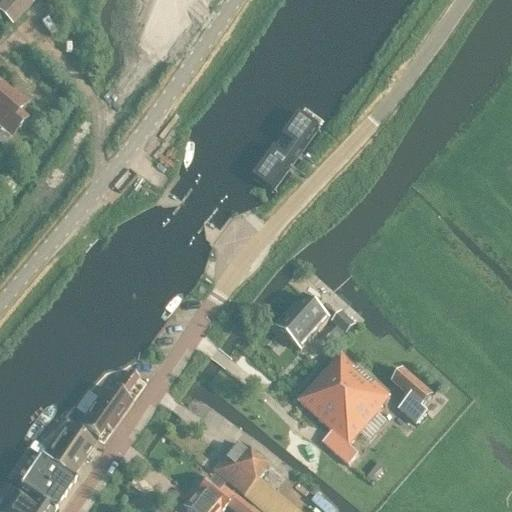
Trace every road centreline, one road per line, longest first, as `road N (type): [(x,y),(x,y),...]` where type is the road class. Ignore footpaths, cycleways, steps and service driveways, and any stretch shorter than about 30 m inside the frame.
road 1 (tertiary): [(69,511),(242,254),(392,97),(461,0)]
road 2 (unclassified): [(0,308),(238,0)]
